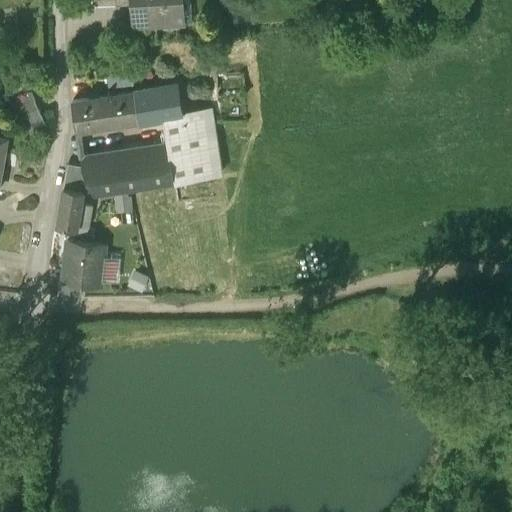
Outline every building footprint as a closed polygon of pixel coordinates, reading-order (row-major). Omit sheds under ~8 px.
[(132,0),(134,19),(179,17),(178,0),(132,0)] [(135,67),(107,71),(109,86),(134,83),(135,67)] [(245,68),(217,70),(218,93),(246,92),(245,68)] [(179,83),(134,90),(139,118),(164,114),(183,110),(179,83)] [(134,90),(101,96),(105,123),(139,118),(134,90)] [(45,123),(31,91),(12,100),(28,131),(45,123)] [(101,96),(73,100),(78,128),(105,123),(101,96)] [(237,105),(224,105),(224,100),(219,100),(220,118),(238,118),(238,116),(247,116),(247,106),(237,106),(237,105)] [(170,151),(84,163),(99,195),(106,194),(105,187),(215,171),(207,125),(211,125),(211,121),(207,121),(205,114),(191,115),(192,123),(185,123),(183,110),(164,114),(170,151)] [(84,191),(63,187),(57,223),(77,227),(84,191)] [(105,243),(67,237),(62,275),(100,280),(105,243)]
